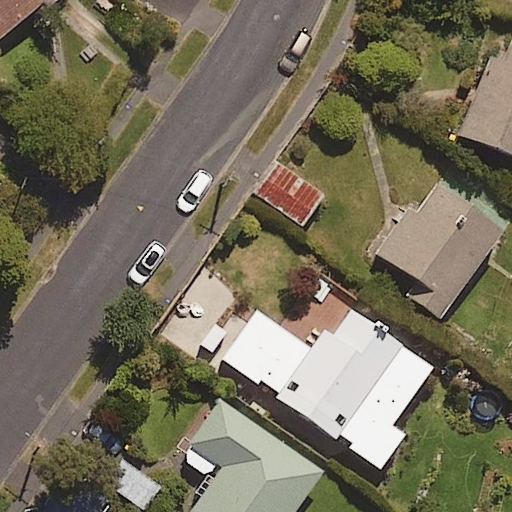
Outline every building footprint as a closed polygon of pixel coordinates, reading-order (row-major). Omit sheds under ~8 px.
[(0,0),(0,50),(52,9),(44,0),(0,0)] [(511,49),(499,44),(456,147),(511,170),(511,49)] [(326,201),(279,166),(256,196),(304,231),(326,201)] [(507,247),(434,187),(378,257),(417,290),(408,301),(442,328),(507,247)] [(442,383),(350,310),(278,401),(340,450),(380,400),(410,424),(442,383)] [(304,511),(326,483),(222,406),(191,448),(225,473),(196,511),(304,511)] [(146,511),(161,491),(121,464),(106,487),(142,511),(146,511)]
